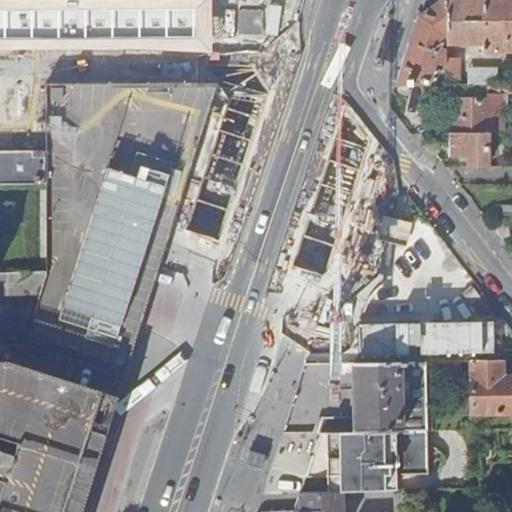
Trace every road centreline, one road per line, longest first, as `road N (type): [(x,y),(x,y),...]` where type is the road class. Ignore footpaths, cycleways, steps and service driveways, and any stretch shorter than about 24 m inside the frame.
road 1 (primary): [(318,0),(153,511)]
road 2 (primary): [(194,511),(338,82)]
road 3 (unknown): [(0,44),(304,41)]
road 4 (residential): [(511,307),(338,82)]
